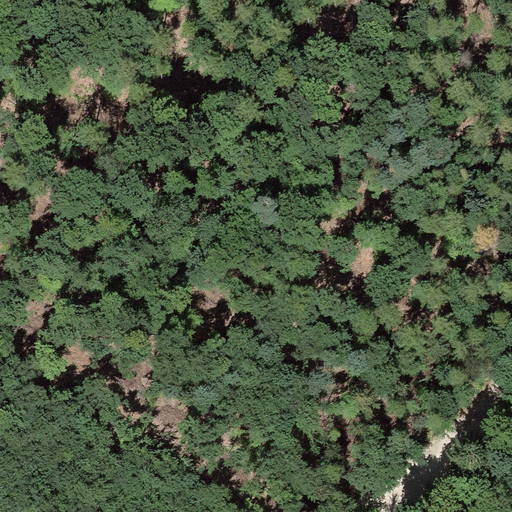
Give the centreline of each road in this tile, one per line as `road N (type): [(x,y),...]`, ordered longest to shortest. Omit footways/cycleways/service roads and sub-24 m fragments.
road 1 (track): [(511,420),(359,511)]
road 2 (track): [(387,511),(511,392)]
